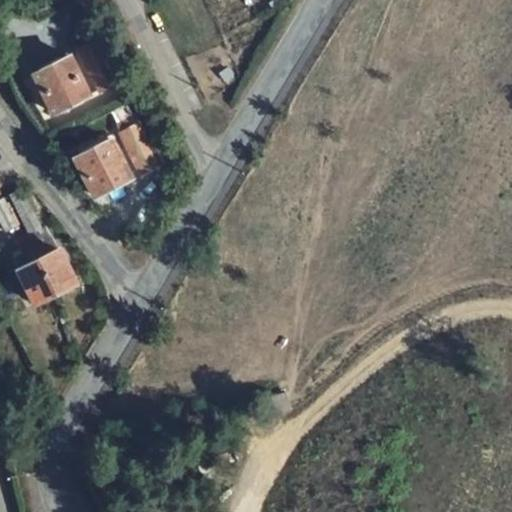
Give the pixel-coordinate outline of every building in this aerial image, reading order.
[(120,83),(101,39),(84,47),(102,90),(120,83)] [(70,58),(33,74),(52,113),(88,97),(70,58)] [(157,166),(138,124),(123,131),(141,173),(157,166)] [(109,138),(71,154),(90,195),(127,179),(109,138)] [(53,231),(48,230),(31,183),(17,189),(35,233),(20,239),(26,254),(22,256),(27,267),(21,269),(34,302),(84,285),(71,246),(62,249),(53,231)] [(22,222),(10,194),(0,198),(0,205),(10,228),(22,222)]
